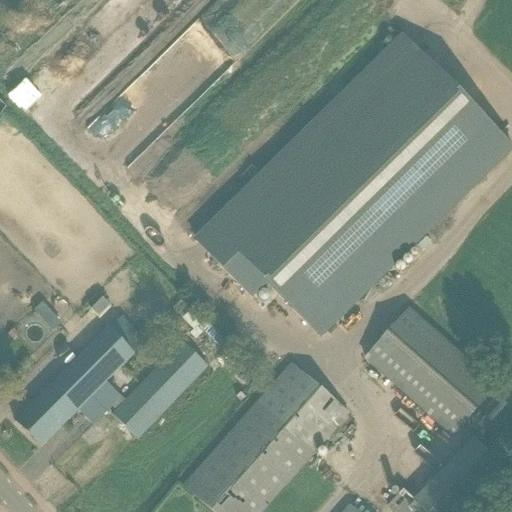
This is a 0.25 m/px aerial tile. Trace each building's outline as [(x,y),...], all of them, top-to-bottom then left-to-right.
[(316,11),(292,33),(322,66),(346,45),(316,11)] [(318,338),(511,148),(403,38),(194,243),(250,300),(265,285),(318,338)] [(365,360),(452,437),(495,387),(408,310),(365,360)] [(108,329),(54,382),(14,423),(40,449),(77,412),(92,426),(106,412),(120,398),(105,384),(134,355),(133,354),(145,342),(122,318),(109,330),(108,329)] [(154,424),(207,368),(181,343),(178,345),(168,359),(112,416),(137,441),(154,425),(154,424)] [(291,366),(183,488),(209,511),(262,511),(348,415),(291,366)] [(481,511),(511,480),(471,442),(414,503),(402,492),(387,508),(391,511),(481,511)] [(420,444),(413,453),(438,473),(445,464),(420,444)]
